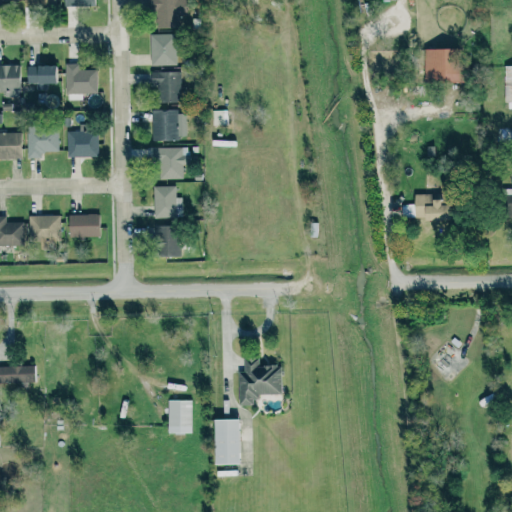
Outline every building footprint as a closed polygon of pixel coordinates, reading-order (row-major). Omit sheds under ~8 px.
[(149,66),(176,65),(175,15),(187,14),(186,0),(148,0),(149,10),(155,10),(155,32),(149,32),(149,66)] [(454,47),(422,48),(423,83),(455,82),(454,47)] [(81,99),(81,93),(96,92),(96,69),(77,69),(77,63),(64,63),(65,100),(81,99)] [(0,64),(0,91),(19,92),(19,64),(0,64)] [(36,82),(36,89),(45,89),(45,83),(54,82),(53,65),(25,66),(26,82),(36,82)] [(503,102),(511,101),(511,65),(503,65),(503,102)] [(180,71),(150,71),(149,84),(158,84),(157,101),(179,102),(180,71)] [(178,140),(177,109),(151,109),(152,140),(178,140)] [(228,125),(228,110),(212,110),(213,125),(228,125)] [(25,128),(26,157),(41,157),(40,151),(58,151),(57,127),(25,128)] [(0,132),(0,158),(20,158),(20,132),(0,132)] [(153,148),(153,162),(159,162),(160,179),(182,179),(181,147),(153,148)] [(175,186),(153,186),(154,217),(182,217),(182,197),(175,197),(175,186)] [(511,214),(511,188),(500,188),(501,215),(511,214)] [(448,219),(448,196),(413,196),(413,216),(422,216),(422,219),(448,219)] [(98,213),(67,214),(67,237),(98,236),(98,213)] [(27,215),(28,240),(59,239),(58,214),(27,215)] [(23,222),(5,221),(5,216),(0,215),(0,245),(22,245),(23,222)] [(154,225),(155,256),(179,255),(178,225),(154,225)] [(281,394),(280,365),(258,365),(258,357),(243,357),(243,372),(237,372),(238,405),(252,404),(252,395),(281,394)] [(0,365),(0,382),(34,382),(33,366),(0,365)] [(167,432),(191,432),(192,400),(168,399),(167,432)] [(237,464),(237,419),(212,419),(212,464),(237,464)]
